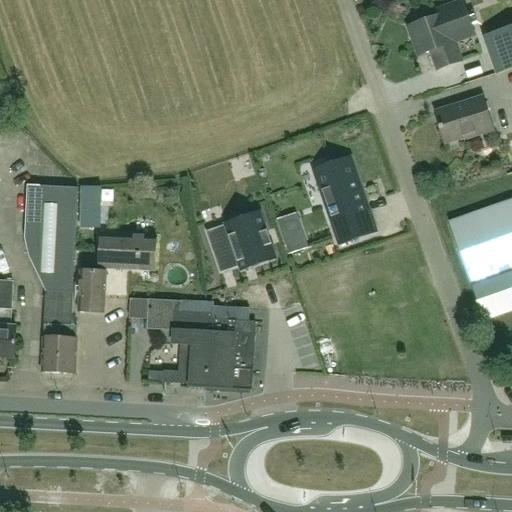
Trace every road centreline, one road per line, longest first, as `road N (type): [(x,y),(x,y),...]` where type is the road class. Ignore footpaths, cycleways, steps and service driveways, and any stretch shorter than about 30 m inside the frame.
road 1 (residential): [(484,416),(479,377),(347,0)]
road 2 (primary): [(0,462),(162,466),(253,500)]
road 3 (unclassified): [(184,431),(180,413),(0,404)]
road 4 (primary): [(184,431),(0,422)]
road 5 (primary): [(367,511),(427,501),(511,503)]
road 6 (primary): [(405,435),(361,420),(274,420)]
